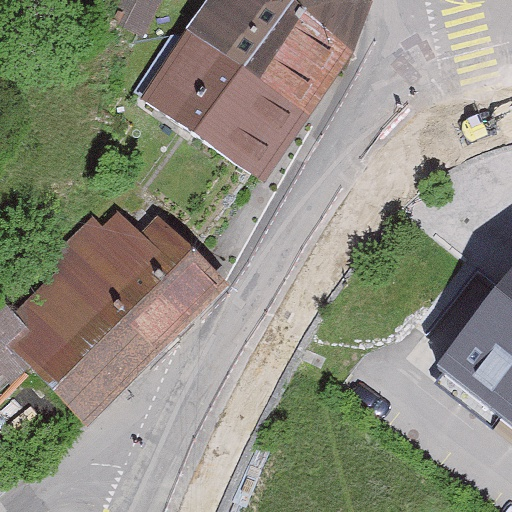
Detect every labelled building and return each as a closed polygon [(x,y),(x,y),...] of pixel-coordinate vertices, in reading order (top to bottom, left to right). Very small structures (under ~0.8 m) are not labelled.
[(167,0),(127,0),(118,22),(151,37),(167,0)] [(306,99),(347,33),(298,0),(217,0),(200,25),(306,99)] [(359,0),(298,0),(347,33),(359,0)] [(145,97),(256,175),(306,99),(200,25),(145,97)] [(32,365),(88,420),(226,284),(160,218),(143,235),(119,211),(105,225),(94,214),(47,261),(57,271),(14,313),(32,331),(15,347),(32,365)] [(511,275),(440,366),(511,423),(511,275)] [(0,393),(32,365),(15,347),(32,331),(14,313),(0,298),(0,393)]
